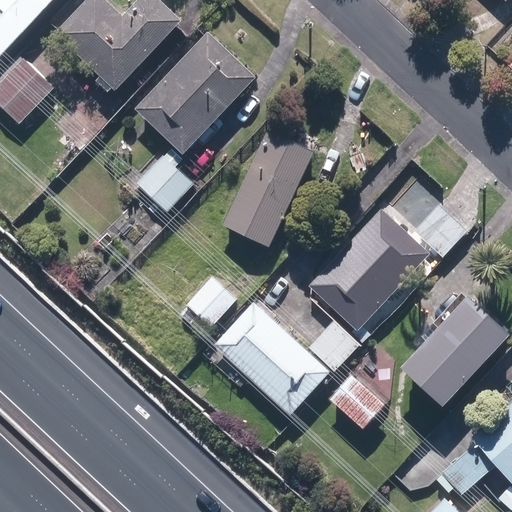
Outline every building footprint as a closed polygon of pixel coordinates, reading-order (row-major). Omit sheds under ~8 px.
[(0,0),(0,62),(58,0),(0,0)] [(98,81),(115,96),(189,20),(168,0),(142,0),(128,15),(111,0),(91,0),(59,33),(103,75),(98,81)] [(214,31),(139,108),(187,155),(262,79),(214,31)] [(0,104),(21,125),(58,89),(25,55),(0,79),(0,104)] [(79,100),(55,125),(82,151),(106,127),(79,100)] [(297,131),(294,137),(271,127),(229,223),(276,244),(319,148),(316,147),(318,141),(297,131)] [(174,150),(168,156),(163,151),(135,179),(171,214),(198,186),(179,167),(185,161),(174,150)] [(440,204),(417,231),(447,258),(471,231),(440,204)] [(364,329),(431,253),(381,209),(314,285),(364,329)] [(217,275),(184,312),(196,323),(202,316),(215,328),(242,298),(217,275)] [(451,404),(511,333),(511,330),(472,295),(409,367),(451,404)] [(244,384),(252,375),(294,414),(362,341),(336,317),(310,345),(259,298),(217,342),(209,352),(244,384)] [(356,370),(332,395),(368,430),(392,405),(356,370)] [(511,391),(470,427),(511,477),(511,391)] [(492,470),(472,446),(457,458),(448,448),(439,456),(430,446),(410,464),(430,487),(439,480),(449,492),(457,485),(464,493),(492,470)] [(435,511),(461,511),(447,499),(435,511)]
